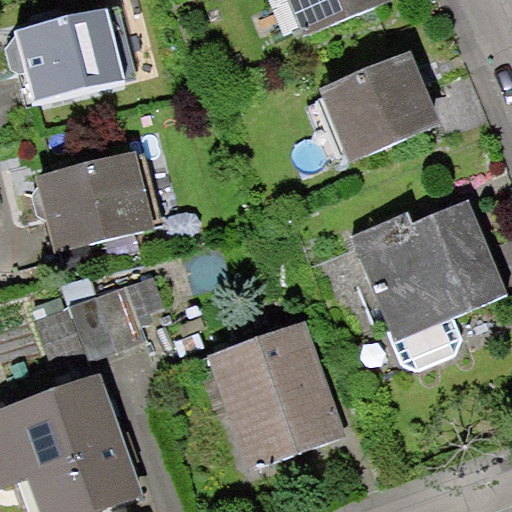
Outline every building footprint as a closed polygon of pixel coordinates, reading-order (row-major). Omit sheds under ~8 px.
[(290,0),(307,41),(390,8),(386,0),(290,0)] [(106,17),(11,42),(31,115),(126,90),(106,17)] [(412,64),(324,104),(353,169),(441,129),(412,64)] [(59,263),(152,237),(131,161),(38,187),(59,263)] [(504,300),(466,211),(413,234),(407,220),(354,243),(398,346),(504,300)] [(72,315),(92,365),(142,345),(122,296),(72,315)] [(305,335),(211,369),(249,473),(343,439),(305,335)] [(104,386),(0,420),(0,493),(25,485),(34,511),(117,511),(142,504),(104,386)]
